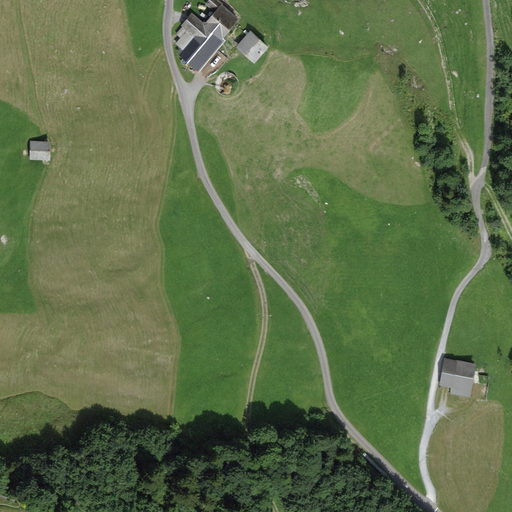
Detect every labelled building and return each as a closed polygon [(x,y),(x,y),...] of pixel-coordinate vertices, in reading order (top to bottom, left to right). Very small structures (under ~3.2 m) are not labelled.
[(179,54),(195,66),(203,56),(219,37),(235,17),(219,4),(221,2),(218,0),(206,0),(204,3),(214,11),(202,26),(189,15),(181,25),(188,30),(194,35),(183,49),(179,54)] [(176,44),(183,49),(194,35),(188,30),(176,44)] [(233,45),(249,59),(260,47),(243,32),(233,45)] [(29,143),(29,158),(47,157),(46,142),(29,143)] [(451,390),(450,399),(468,401),(472,369),(443,365),(440,389),(451,390)]
